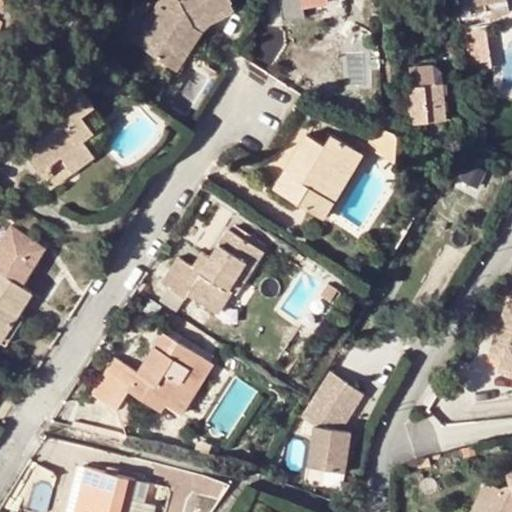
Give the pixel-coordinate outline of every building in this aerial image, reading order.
[(188,22),(227,0),(161,0),(135,42),(164,60),(188,22)] [(227,0),(188,22),(164,60),(177,68),(205,23),(235,6),(231,0),(227,0)] [(487,1),(491,0),(452,0),(456,16),(488,10),(487,1)] [(491,0),(487,1),(488,10),(488,16),(509,11),(507,0),(491,0)] [(485,27),(460,30),(466,71),(483,68),(481,53),(489,52),(485,27)] [(403,83),(406,99),(413,119),(445,115),(440,76),(403,83)] [(78,86),(19,130),(33,148),(26,154),(37,169),(44,164),(59,153),(67,163),(71,168),(93,152),(81,135),(102,119),(78,86)] [(392,150),(398,131),(380,126),(374,145),(392,150)] [(331,196),(360,148),(350,142),(333,131),(326,142),(308,132),(276,186),(324,215),(335,198),(331,196)] [(360,148),(365,140),(355,133),(350,142),(360,148)] [(373,145),(365,140),(360,148),(331,196),(335,198),(324,215),(328,217),(373,145)] [(44,164),(37,169),(49,185),(71,168),(67,163),(51,174),(44,164)] [(235,224),(232,229),(261,247),(264,242),(235,224)] [(189,292),(216,309),(220,311),(224,306),(233,290),(230,288),(237,275),(245,280),(264,249),(261,247),(232,229),(229,228),(211,257),(203,270),(194,265),(179,255),(163,282),(186,297),(189,292)] [(201,251),(194,265),(203,270),(211,257),(201,251)] [(0,339),(17,312),(31,291),(0,271),(0,339)] [(238,292),(245,280),(237,275),(230,288),(233,290),(238,292)] [(511,302),(510,302),(488,363),(511,371),(511,302)] [(220,311),(216,309),(213,314),(233,326),(239,316),(224,306),(220,311)] [(25,317),(17,312),(0,339),(0,340),(7,344),(25,317)] [(141,372),(116,358),(94,393),(117,409),(129,389),(160,408),(164,402),(180,412),(213,361),(166,331),(141,372)] [(303,418),(317,426),(344,430),(365,393),(330,372),(303,418)] [(348,473),(351,451),(341,450),(344,430),(317,426),(311,467),(348,473)] [(353,432),(344,430),(341,450),(351,451),(353,432)] [(87,466),(86,471),(75,511),(127,511),(135,478),(87,466)] [(75,511),(86,471),(78,469),(67,511),(75,511)] [(511,511),(511,473),(511,474),(511,475),(511,485),(503,489),(490,482),(474,511),(511,511)] [(148,482),(135,478),(127,511),(150,511),(152,503),(145,501),(148,482)]
